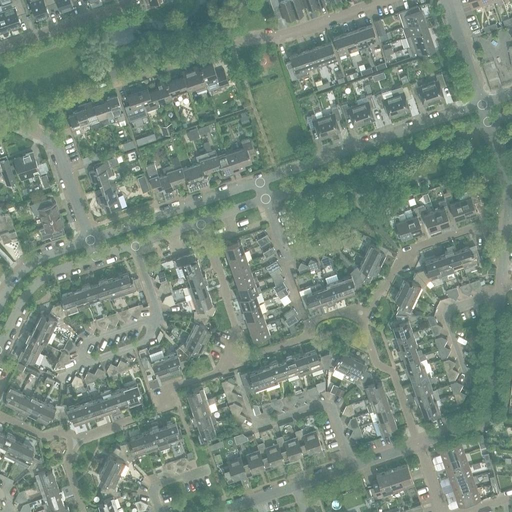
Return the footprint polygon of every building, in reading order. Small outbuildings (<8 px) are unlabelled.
[(1,5),(9,28),(20,24),(17,14),(25,12),(21,0),(11,0),(12,1),(1,5)] [(30,0),(37,18),(38,20),(44,17),(44,18),(45,18),(44,16),(48,14),(45,5),(51,3),(50,0),(30,0)] [(50,0),(51,3),(57,1),(60,10),(64,9),(72,6),(69,0),(50,0)] [(285,18),(294,15),(288,0),(269,0),(276,18),(284,16),(285,18)] [(288,0),(294,15),(302,12),(300,7),(303,6),(300,0),(288,0)] [(469,0),(473,8),(483,5),(481,0),(469,0)] [(9,28),(1,5),(0,5),(3,11),(0,11),(0,30),(1,31),(2,32),(8,30),(10,30),(9,28)] [(398,12),(403,26),(425,19),(421,9),(419,10),(418,5),(398,12)] [(380,18),(374,20),(379,35),(383,34),(386,33),(380,18)] [(405,36),(428,29),(425,19),(403,26),(402,27),(405,36)] [(467,26),(470,33),(478,29),(475,22),(467,26)] [(372,24),(362,28),(368,45),(378,42),(372,24)] [(362,28),(352,31),(358,49),(368,45),(362,28)] [(405,36),(409,46),(431,38),(428,29),(405,36)] [(352,31),(343,34),(349,52),(358,49),(352,31)] [(383,34),(379,35),(381,40),(384,39),(389,38),(387,32),(386,33),(383,34)] [(350,55),(349,52),(343,34),(333,38),(340,58),(350,55)] [(435,48),(431,38),(409,46),(412,56),(435,48)] [(331,42),(320,45),(327,63),(337,60),(331,42)] [(320,45),(310,49),(317,67),(327,63),(320,45)] [(262,64),(270,58),(262,46),(254,52),(262,64)] [(387,48),(384,49),(386,54),(389,53),(394,51),(392,46),(387,48)] [(310,49),(300,52),(306,70),(317,67),(310,49)] [(293,66),(287,68),(291,80),(298,77),(308,74),(306,70),(300,52),(289,56),(293,66)] [(211,61),(199,65),(207,88),(205,83),(217,79),(219,86),(228,83),(223,69),(215,72),(211,61)] [(183,75),(182,75),(187,89),(187,88),(188,92),(195,89),(196,92),(207,88),(199,65),(181,71),(183,75)] [(437,80),(427,83),(434,102),(444,98),(440,87),(445,85),(441,73),(435,75),(437,80)] [(173,76),(164,79),(170,97),(183,93),(182,90),(187,89),(182,75),(174,78),(173,76)] [(158,87),(153,89),(157,101),(170,97),(164,79),(157,82),(158,87)] [(423,105),(434,102),(427,83),(418,86),(416,82),(410,84),(414,96),(420,94),(423,105)] [(395,94),(393,95),(399,114),(410,110),(406,99),(411,97),(407,85),(395,89),(394,91),(395,94)] [(146,86),(138,88),(144,106),(146,110),(157,106),(158,105),(157,101),(153,89),(148,91),(146,86)] [(133,110),(144,106),(138,88),(130,91),(131,93),(126,95),(130,104),(124,106),(129,121),(136,119),(133,110)] [(382,94),(376,96),(380,108),(385,106),(389,117),(399,114),(393,95),(391,89),(381,93),(382,94)] [(367,101),(357,104),(364,123),(374,119),(370,108),(376,106),(371,94),(366,96),(367,101)] [(108,100),(102,102),(110,123),(108,117),(114,116),(114,117),(117,116),(118,121),(125,119),(123,112),(121,113),(119,108),(121,107),(117,95),(107,98),(108,100)] [(93,101),(83,104),(87,115),(96,112),(99,120),(90,123),(90,124),(92,129),(101,126),(110,123),(102,102),(94,104),(93,101)] [(354,126),(364,123),(357,104),(348,107),(346,103),(340,105),(345,117),(350,115),(354,126)] [(90,123),(87,115),(83,104),(78,105),(80,109),(75,111),(76,113),(69,115),(72,125),(71,125),(74,136),(82,133),(81,127),(90,124),(90,123)] [(333,112),(323,116),(330,135),(340,131),(336,120),(341,118),(337,106),(331,108),(333,112)] [(330,135),(323,116),(321,110),(315,112),(315,114),(312,115),(306,117),(310,129),(315,127),(319,138),(330,135)] [(248,116),(240,118),(243,125),(250,122),(248,116)] [(172,124),(160,128),(163,137),(175,132),(172,124)] [(146,135),(136,139),(138,145),(149,142),(146,135)] [(227,153),(226,153),(233,173),(234,173),(233,172),(245,167),(244,163),(251,161),(249,154),(255,152),(250,138),(241,141),(243,147),(234,150),(233,147),(226,150),(227,153)] [(132,139),(122,143),(125,150),(135,146),(132,139)] [(209,141),(203,143),(206,152),(212,150),(209,141)] [(212,150),(206,152),(212,169),(222,165),(224,170),(222,171),(223,176),(233,173),(226,153),(217,156),(215,149),(212,150)] [(19,174),(38,168),(33,152),(14,158),(19,174)] [(198,163),(191,165),(199,188),(209,184),(207,176),(204,177),(202,172),(212,169),(206,152),(195,156),(198,163)] [(84,163),(97,159),(95,153),(82,158),(84,163)] [(169,159),(171,164),(177,181),(188,177),(189,183),(187,184),(190,191),(199,188),(191,165),(182,168),(178,156),(169,159)] [(116,157),(110,159),(112,166),(118,164),(116,157)] [(0,174),(2,174),(6,185),(14,182),(10,171),(6,159),(0,160),(0,174)] [(98,179),(101,188),(111,184),(108,176),(113,174),(108,160),(93,165),(94,170),(89,172),(92,181),(98,179)] [(171,183),(177,181),(171,164),(165,166),(168,173),(159,176),(154,163),(146,166),(154,189),(163,186),(165,191),(163,192),(166,199),(176,196),(171,183)] [(44,187),(50,185),(46,174),(40,176),(44,187)] [(144,175),(138,177),(141,187),(148,185),(144,175)] [(106,212),(121,207),(117,193),(119,192),(116,183),(111,184),(101,188),(102,194),(96,196),(100,206),(103,204),(106,212)] [(448,184),(440,186),(442,194),(450,192),(448,184)] [(471,196),(460,200),(465,215),(476,212),(473,203),(479,201),(474,188),(469,190),(471,196)] [(451,194),(444,196),(445,199),(447,204),(450,204),(455,219),(465,215),(460,200),(454,202),(452,197),(451,194)] [(39,212),(42,220),(59,214),(56,202),(52,203),(50,197),(30,204),(34,214),(39,212)] [(444,205),(447,204),(445,199),(438,202),(441,208),(434,211),(440,227),(450,223),(444,205)] [(429,230),(440,227),(434,211),(428,213),(425,206),(418,209),(420,213),(423,213),(429,230)] [(417,214),(420,213),(418,209),(411,211),(413,216),(407,218),(412,234),(423,230),(417,214)] [(10,237),(17,235),(9,212),(0,215),(0,238),(2,238),(3,241),(11,239),(10,237)] [(63,225),(59,214),(42,220),(44,227),(39,229),(42,239),(50,236),(50,238),(63,234),(60,226),(63,225)] [(398,216),(391,218),(393,223),(396,222),(399,231),(398,231),(397,233),(398,236),(399,237),(401,236),(401,237),(412,234),(407,218),(400,220),(398,216)] [(261,246),(270,240),(267,234),(257,241),(261,246)] [(350,248),(354,239),(349,236),(342,239),(344,245),(350,248)] [(224,246),(228,257),(244,251),(240,241),(224,246)] [(364,255),(380,263),(385,253),(379,250),(379,248),(370,243),(364,255)] [(477,250),(473,252),(471,253),(468,246),(458,249),(463,266),(465,272),(470,270),(468,264),(480,260),(477,250)] [(450,260),(453,269),(454,269),(453,267),(462,264),(463,266),(458,249),(453,251),(453,249),(445,251),(448,261),(450,260)] [(187,274),(187,275),(201,270),(197,259),(196,259),(194,251),(175,257),(178,266),(181,265),(184,275),(187,274)] [(228,257),(231,267),(248,262),(244,251),(228,257)] [(446,272),(453,269),(450,260),(448,261),(445,251),(444,251),(445,254),(435,257),(441,274),(443,280),(448,278),(446,272)] [(323,266),(333,263),(331,257),(323,254),(321,260),(323,266)] [(375,273),(380,263),(364,255),(359,266),(357,265),(353,269),(363,280),(364,278),(368,280),(370,275),(372,276),(373,272),(375,273)] [(416,272),(415,272),(426,284),(430,280),(429,278),(441,274),(435,257),(425,261),(425,262),(422,263),(423,269),(416,272)] [(311,258),(307,265),(310,271),(320,267),(318,262),(311,258)] [(277,275),(280,274),(282,272),(279,268),(280,267),(276,260),(266,267),(270,273),(274,270),(277,275)] [(231,267),(234,277),(251,272),(248,262),(231,267)] [(301,262),(298,268),(300,274),(310,271),(307,265),(301,262)] [(350,275),(338,279),(344,295),(354,292),(352,285),(355,284),(354,283),(363,280),(353,269),(349,272),(350,275)] [(186,280),(188,286),(197,283),(198,285),(205,283),(205,282),(207,281),(205,273),(202,274),(201,270),(187,275),(188,279),(186,280)] [(280,274),(277,275),(274,270),(270,273),(273,278),(276,286),(283,281),(284,280),(280,274)] [(157,273),(154,279),(161,283),(160,284),(167,281),(164,271),(157,273)] [(128,272),(117,276),(122,292),(135,288),(137,289),(143,287),(139,276),(130,279),(128,272)] [(234,277),(238,288),(254,282),(251,272),(234,277)] [(422,287),(426,284),(415,272),(412,280),(411,280),(410,282),(404,279),(399,290),(415,297),(420,286),(422,287)] [(106,277),(107,279),(109,287),(106,288),(109,294),(110,296),(122,292),(117,276),(107,279),(106,277)] [(99,282),(94,283),(99,298),(109,294),(106,288),(109,287),(107,279),(106,277),(98,279),(99,282)] [(327,286),(326,286),(329,293),(331,292),(334,301),(335,301),(334,298),(344,295),(338,279),(326,283),(327,286)] [(479,279),(469,282),(471,289),(472,289),(478,291),(481,285),(479,279)] [(160,284),(158,289),(165,293),(170,291),(167,281),(160,284)] [(282,291),(284,296),(288,293),(285,289),(287,288),(283,281),(276,286),(273,288),(277,294),(282,291)] [(239,298),(241,297),(242,298),(255,293),(258,292),(254,282),(238,288),(241,297),(239,298)] [(314,284),(316,289),(321,303),(326,302),(327,304),(334,301),(331,292),(329,293),(326,286),(321,287),(319,282),(314,284)] [(469,282),(459,286),(461,292),(468,295),(471,289),(469,282)] [(82,288),(81,288),(84,295),(87,295),(90,303),(89,301),(99,298),(94,283),(90,285),(89,283),(81,285),(82,288)] [(187,300),(192,298),(208,292),(205,283),(198,285),(197,283),(188,286),(190,293),(185,295),(187,300)] [(306,292),(301,294),(305,307),(308,306),(309,310),(318,307),(317,305),(321,303),(316,289),(314,284),(309,286),(311,291),(306,292)] [(456,299),(458,293),(456,287),(446,290),(448,296),(456,299)] [(81,288),(71,291),(77,308),(90,303),(87,295),(84,295),(81,288)] [(395,313),(411,314),(411,309),(409,308),(415,297),(399,290),(394,299),(400,302),(399,304),(400,305),(396,313),(395,313)] [(61,295),(64,302),(52,306),(62,318),(67,314),(66,312),(77,308),(71,291),(61,295)] [(194,310),(193,316),(208,317),(208,316),(206,308),(206,307),(205,305),(212,303),(208,292),(192,298),(195,310),(194,310)] [(239,298),(243,309),(259,304),(255,293),(242,298),(241,297),(239,298)] [(169,306),(175,304),(171,294),(165,296),(162,302),(169,306)] [(243,309),(246,319),(262,314),(259,304),(243,309)] [(138,317),(141,311),(138,305),(119,311),(120,317),(128,321),(131,314),(138,317)] [(40,313),(35,323),(51,331),(57,320),(59,321),(62,318),(52,306),(47,317),(40,313)] [(116,312),(105,316),(108,323),(108,322),(115,325),(118,319),(116,312)] [(291,317),(288,312),(284,315),(286,318),(284,320),(288,326),(298,320),(295,315),(291,317)] [(396,337),(412,332),(409,323),(417,320),(417,315),(413,315),(411,314),(395,313),(397,319),(392,320),(393,326),(392,327),(396,337)] [(246,319),(250,329),(266,324),(262,314),(246,319)] [(105,316),(96,319),(98,325),(105,328),(108,323),(105,316)] [(195,321),(189,333),(205,341),(210,330),(204,327),(205,325),(204,325),(208,317),(193,316),(193,320),(195,321)] [(430,326),(437,323),(434,316),(427,316),(430,326)] [(93,333),(95,327),(93,320),(83,324),(85,329),(93,333)] [(29,332),(37,336),(36,339),(43,342),(45,343),(51,331),(35,323),(31,333),(29,332)] [(439,334),(442,326),(437,323),(430,326),(433,336),(439,334)] [(269,334),(266,324),(250,329),(253,340),(269,334)] [(83,325),(76,327),(78,334),(85,331),(83,325)] [(62,329),(59,335),(67,339),(68,339),(69,340),(71,337),(62,329)] [(397,348),(407,345),(408,347),(415,345),(417,344),(414,337),(419,336),(417,330),(412,332),(396,337),(399,347),(397,348)] [(27,341),(25,345),(38,352),(42,344),(43,342),(36,339),(37,336),(29,332),(25,340),(27,341)] [(182,343),(178,346),(188,358),(188,357),(193,349),(194,347),(201,350),(205,341),(189,333),(184,344),(182,343)] [(441,336),(435,338),(438,348),(445,346),(444,346),(447,339),(441,336)] [(63,348),(64,348),(68,351),(76,348),(74,342),(69,340),(68,339),(67,339),(63,348)] [(34,361),(38,352),(25,345),(23,349),(21,348),(17,356),(26,360),(27,358),(34,361)] [(404,360),(422,354),(421,350),(417,352),(415,345),(408,347),(407,345),(397,348),(400,356),(402,356),(404,360)] [(176,352),(163,356),(169,372),(180,368),(178,362),(180,361),(180,360),(188,358),(178,346),(175,349),(176,352)] [(445,346),(438,348),(441,358),(447,356),(450,349),(445,346)] [(334,366),(345,372),(352,356),(343,351),(343,352),(341,351),(332,352),(332,348),(329,349),(329,353),(328,368),(333,368),(334,366)] [(315,349),(305,353),(310,369),(322,365),(323,368),(328,368),(329,353),(320,356),(320,355),(318,356),(315,349)] [(68,354),(62,351),(57,361),(64,364),(63,362),(70,360),(68,354)] [(294,354),(297,364),(295,365),(297,371),(298,374),(310,369),(305,353),(295,356),(294,354)] [(287,359),(282,361),(287,375),(297,371),(295,365),(297,364),(294,354),(286,357),(287,359)] [(415,368),(422,365),(420,361),(426,359),(425,355),(423,355),(422,354),(404,360),(405,364),(403,365),(406,373),(408,373),(416,370),(415,368)] [(159,375),(169,372),(163,356),(151,360),(154,370),(157,369),(159,375)] [(345,372),(343,376),(353,380),(357,385),(371,372),(365,369),(366,367),(363,366),(364,363),(362,362),(363,361),(352,356),(345,372)] [(146,357),(141,359),(144,370),(150,368),(146,357)] [(117,366),(116,365),(118,372),(128,369),(126,362),(120,359),(117,366)] [(449,359),(442,361),(446,371),(453,369),(452,369),(455,362),(449,359)] [(277,360),(269,363),(270,365),(272,372),(274,372),(277,381),(278,380),(277,378),(287,375),(282,361),(278,362),(277,360)] [(65,369),(64,364),(57,361),(52,370),(57,372),(65,369)] [(22,370),(23,369),(30,373),(32,369),(17,362),(15,367),(22,370)] [(110,363),(106,370),(108,375),(118,372),(116,365),(110,363)] [(408,373),(412,383),(434,375),(432,370),(427,372),(424,364),(422,365),(415,368),(416,370),(408,373)] [(270,365),(259,368),(265,385),(277,381),(274,372),(272,372),(270,365)] [(94,373),(93,373),(95,380),(105,376),(103,370),(97,367),(94,373)] [(253,389),(265,385),(259,368),(241,374),(247,390),(252,388),(253,389)] [(453,369),(446,371),(449,381),(455,379),(458,372),(453,369)] [(87,370),(84,378),(86,383),(95,380),(93,373),(87,370)] [(365,387),(369,398),(385,392),(382,381),(375,383),(371,372),(357,385),(361,389),(365,387)] [(73,388),(83,384),(81,378),(75,375),(71,382),(73,388)] [(423,393),(433,390),(430,383),(436,381),(434,375),(412,383),(415,393),(413,393),(413,394),(423,391),(423,393)] [(227,380),(222,382),(225,392),(231,390),(234,384),(233,383),(227,380)] [(457,382),(450,384),(454,394),(461,391),(459,391),(463,384),(457,382)] [(136,383),(123,387),(129,404),(140,400),(137,393),(140,393),(136,383)] [(22,391),(9,385),(6,392),(3,391),(0,397),(0,399),(14,406),(21,393),(22,391)] [(187,394),(190,404),(207,398),(202,386),(193,389),(194,391),(187,394)] [(316,398),(319,392),(317,387),(316,386),(307,389),(309,395),(316,398)] [(123,387),(111,392),(112,395),(114,402),(117,401),(120,410),(119,407),(129,404),(123,387)] [(338,387),(335,393),(342,396),(344,390),(338,387)] [(100,393),(102,397),(107,412),(111,410),(112,413),(120,410),(117,401),(114,402),(112,395),(111,392),(110,389),(100,393)] [(231,390),(225,392),(228,402),(235,399),(238,394),(231,391),(231,390)] [(304,390),(293,393),(296,400),(296,399),(303,402),(306,396),(304,390)] [(420,405),(436,400),(439,399),(438,395),(433,397),(432,394),(434,393),(433,390),(423,393),(423,391),(413,394),(416,402),(418,401),(420,405)] [(461,391),(454,394),(457,403),(462,402),(466,394),(461,391)] [(388,402),(385,392),(369,398),(364,399),(369,412),(375,410),(383,407),(382,405),(391,402),(391,401),(388,402)] [(17,411),(25,414),(29,406),(27,405),(31,395),(30,397),(21,393),(14,406),(19,408),(17,411)] [(293,393),(284,397),(286,402),(293,406),(296,400),(293,393)] [(27,412),(36,417),(43,401),(31,395),(27,405),(29,406),(25,414),(27,412)] [(91,398),(92,402),(94,408),(92,409),(94,416),(95,418),(103,416),(102,413),(107,412),(102,397),(92,401),(91,398)] [(91,398),(78,403),(84,419),(94,416),(95,418),(94,416),(92,409),(94,408),(92,402),(91,398)] [(191,414),(191,415),(200,412),(201,415),(209,412),(211,411),(209,405),(215,403),(214,398),(207,400),(207,398),(190,404),(194,414),(191,414)] [(281,398),(271,401),(273,408),(274,407),(281,410),(283,404),(281,398)] [(439,399),(436,400),(420,405),(423,416),(430,413),(431,415),(441,412),(438,405),(441,405),(439,399)] [(49,415),(60,420),(60,404),(55,404),(54,406),(43,401),(36,417),(46,421),(49,415)] [(271,401),(261,404),(263,410),(271,414),(273,408),(271,401)] [(375,410),(369,412),(373,421),(376,420),(393,414),(392,413),(395,413),(394,409),(391,402),(382,405),(383,407),(375,410)] [(60,420),(64,418),(71,416),(73,423),(84,419),(78,403),(67,407),(66,405),(60,404),(60,420)] [(235,403),(229,405),(233,415),(239,413),(242,407),(235,403)] [(348,415),(354,413),(351,403),(345,405),(342,413),(348,415)] [(197,422),(198,427),(212,422),(209,412),(201,415),(200,412),(191,415),(194,423),(197,422)] [(239,414),(239,413),(233,415),(236,425),(243,422),(245,416),(239,414)] [(376,420),(373,421),(377,434),(381,433),(390,429),(390,427),(396,425),(393,414),(376,420)] [(350,418),(347,425),(352,428),(359,426),(356,416),(350,418)] [(167,425),(163,426),(167,440),(174,438),(174,440),(182,437),(180,428),(178,429),(175,419),(166,422),(167,425)] [(214,426),(212,422),(198,427),(200,431),(197,432),(200,440),(210,437),(209,435),(220,431),(218,425),(214,426)] [(157,425),(149,428),(153,438),(155,437),(157,444),(158,446),(160,450),(170,446),(167,440),(163,426),(158,427),(157,425)] [(353,429),(350,435),(356,438),(362,436),(359,426),(352,428),(353,429)] [(150,430),(140,434),(146,450),(158,446),(157,444),(155,437),(153,438),(149,428),(150,430)] [(283,435),(282,435),(284,441),(284,442),(287,449),(280,451),(284,462),(303,456),(300,445),(305,443),(303,435),(301,429),(295,431),(297,437),(284,441),(283,435)] [(301,429),(303,435),(305,443),(300,445),(303,456),(316,452),(318,457),(324,455),(316,430),(303,434),(301,429)] [(0,435),(0,448),(4,450),(3,452),(3,453),(4,451),(5,451),(8,444),(10,445),(13,439),(13,438),(14,436),(15,436),(14,436),(7,432),(5,435),(1,433),(0,435)] [(119,445),(120,449),(131,460),(135,456),(134,454),(146,450),(140,434),(129,437),(131,441),(119,445)] [(482,434),(476,436),(480,448),(486,446),(482,434)] [(278,443),(265,447),(265,448),(268,456),(262,458),(266,469),(284,462),(280,451),(287,449),(284,442),(284,441),(282,435),(276,437),(278,443)] [(23,443),(13,438),(13,439),(10,445),(8,444),(5,451),(4,451),(3,453),(15,458),(23,443)] [(442,453),(445,460),(464,453),(460,441),(438,449),(440,454),(442,453)] [(241,456),(240,456),(247,475),(249,481),(247,475),(266,469),(262,458),(268,456),(265,448),(265,447),(263,442),(257,444),(259,450),(246,454),(249,461),(243,463),(241,456)] [(26,466),(29,470),(41,460),(40,459),(30,454),(33,448),(23,443),(15,458),(27,464),(26,466)] [(108,456),(103,466),(119,474),(125,463),(127,464),(131,460),(120,449),(115,446),(110,453),(117,456),(115,459),(108,456)] [(445,468),(446,472),(468,464),(464,453),(445,460),(447,467),(445,468)] [(184,456),(174,460),(177,467),(177,466),(184,469),(186,463),(184,456)] [(242,483),(249,481),(247,475),(240,456),(227,461),(230,468),(224,470),(228,482),(240,478),(242,483)] [(35,486),(39,485),(55,479),(51,468),(44,471),(41,460),(29,470),(33,474),(35,473),(37,480),(34,482),(35,486)] [(174,460),(165,463),(166,469),(174,472),(177,467),(174,460)] [(161,477),(164,471),(161,464),(152,468),(153,473),(161,477)] [(406,464),(396,467),(403,488),(414,485),(406,464)] [(450,476),(453,482),(472,476),(468,464),(446,472),(448,476),(450,476)] [(100,490),(116,491),(116,485),(114,485),(119,474),(103,466),(99,476),(106,479),(100,490)] [(393,492),(403,488),(396,467),(386,471),(392,487),(393,492)] [(393,492),(392,487),(386,471),(376,475),(378,480),(372,482),(374,487),(376,494),(377,498),(393,492)] [(453,490),(454,495),(476,487),(472,476),(453,482),(455,489),(453,490)] [(41,490),(43,497),(45,497),(52,494),(51,492),(58,489),(61,488),(61,489),(61,488),(58,489),(55,479),(39,485),(35,486),(37,491),(41,490)] [(453,500),(448,483),(440,485),(445,502),(453,500)] [(374,487),(366,490),(368,497),(376,494),(374,487)] [(476,487),(454,495),(456,499),(458,498),(461,506),(480,499),(476,487)] [(45,508),(49,507),(63,502),(61,497),(64,496),(61,488),(61,489),(61,488),(58,489),(51,492),(52,494),(45,497),(43,497),(43,498),(45,497),(47,502),(44,503),(45,508)] [(20,502),(27,500),(24,490),(18,492),(15,499),(20,502)] [(97,503),(100,511),(106,511),(117,508),(114,497),(115,496),(116,497),(120,495),(120,491),(116,491),(100,490),(104,501),(97,503)] [(144,510),(147,504),(140,500),(135,502),(138,511),(144,510)] [(69,511),(67,505),(64,506),(63,502),(49,507),(45,508),(46,511),(50,511),(51,511),(50,511),(69,511)] [(22,505),(18,511),(31,511),(28,503),(22,505)]
